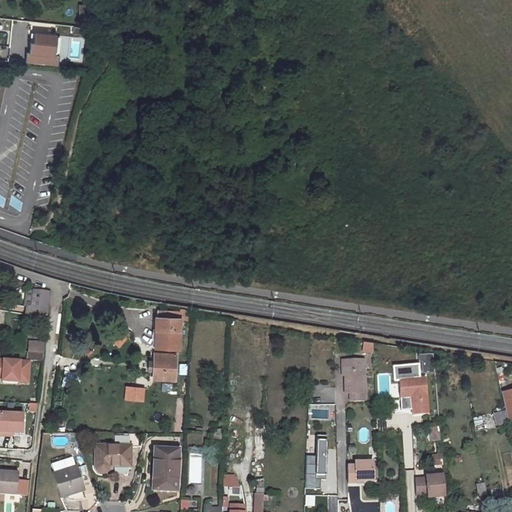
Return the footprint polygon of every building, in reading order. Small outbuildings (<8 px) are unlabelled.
[(88,5),(78,5),(79,22),(88,21),(88,5)] [(25,63),(58,66),(59,55),(55,55),(57,35),(34,33),(33,42),(32,43),(35,43),(34,53),(28,52),(25,52),(25,63)] [(28,315),(48,319),(49,311),(51,291),(36,286),(35,294),(33,308),(29,307),(28,315)] [(29,307),(33,308),(35,294),(28,293),(26,307),(29,307)] [(155,329),(154,348),(179,349),(180,320),(191,320),(191,310),(180,308),(180,312),(172,312),(172,315),(166,315),(166,318),(155,317),(154,329),(155,329)] [(122,333),(114,341),(120,347),(128,339),(122,333)] [(373,341),(364,340),(362,350),(373,352),(373,341)] [(44,353),(45,345),(29,344),(28,352),(44,353)] [(176,355),(154,354),(153,379),(175,380),(176,355)] [(30,362),(0,360),(0,378),(3,379),(3,381),(21,382),(21,374),(29,375),(30,362)] [(344,360),(345,393),(350,393),(350,401),(365,401),(363,360),(344,360)] [(78,390),(81,374),(66,371),(63,387),(78,390)] [(28,383),(29,375),(21,374),(21,382),(28,383)] [(411,396),(413,414),(428,412),(424,377),(399,379),(400,397),(411,396)] [(130,387),(129,395),(145,396),(146,388),(130,387)] [(505,413),(511,411),(511,390),(501,393),(505,411),(505,413)] [(493,413),(496,426),(508,423),(505,413),(505,411),(493,413)] [(0,413),(0,431),(14,432),(14,436),(23,437),(24,414),(0,413)] [(439,427),(429,427),(430,440),(440,439),(439,427)] [(223,442),(224,430),(217,429),(217,434),(213,433),(213,441),(223,442)] [(109,467),(130,467),(131,447),(139,447),(139,434),(113,434),(113,446),(96,446),(96,466),(96,469),(97,470),(99,472),(101,472),(105,472),(107,471),(108,470),(109,467)] [(317,439),(316,456),(308,456),(307,465),(315,465),(315,474),(306,474),(305,488),(322,488),(322,476),(330,477),(331,439),(317,439)] [(154,448),(153,464),(152,490),(177,491),(179,449),(154,448)] [(442,455),(433,456),(434,466),(443,465),(442,455)] [(355,481),(362,480),(373,480),(373,478),(372,465),(372,463),(354,463),(354,466),(347,466),(347,483),(355,483),(355,481)] [(77,466),(52,474),(60,498),(84,490),(77,466)] [(0,471),(0,494),(17,496),(19,473),(0,471)] [(226,496),(240,495),(239,474),(225,475),(226,496)] [(427,495),(427,498),(445,496),(443,475),(426,476),(426,478),(415,479),(416,495),(427,495)] [(476,484),(478,496),(486,495),(484,482),(476,484)] [(246,494),(245,511),(253,511),(254,495),(246,494)] [(262,511),(264,495),(254,495),(253,511),(262,511)] [(316,507),(316,495),(306,495),(306,507),(316,507)] [(197,511),(197,509),(189,509),(189,500),(181,500),(180,511),(197,511)] [(211,510),(212,502),(208,501),(206,507),(205,511),(221,511),(222,507),(216,507),(216,510),(211,510)]
